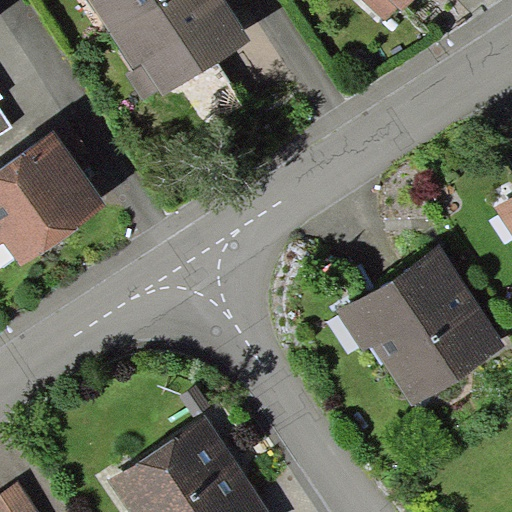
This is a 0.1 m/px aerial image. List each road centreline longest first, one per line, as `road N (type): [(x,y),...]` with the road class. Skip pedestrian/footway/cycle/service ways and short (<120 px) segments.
road 1 (residential): [(175,270),(511,53)]
road 2 (residential): [(175,270),(355,511)]
road 3 (residential): [(0,381),(175,270)]
